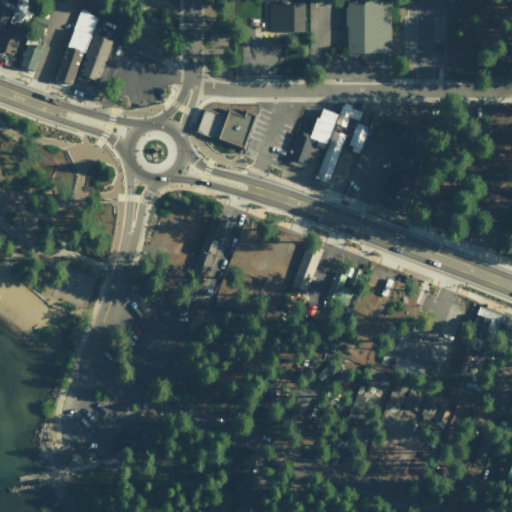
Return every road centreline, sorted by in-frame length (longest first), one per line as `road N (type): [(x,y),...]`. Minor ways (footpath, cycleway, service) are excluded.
road 1 (residential): [(423,511),(75,380)]
road 2 (residential): [(511,89),(187,85)]
road 3 (primary): [(251,187),(511,286)]
road 4 (residential): [(75,380),(118,264)]
